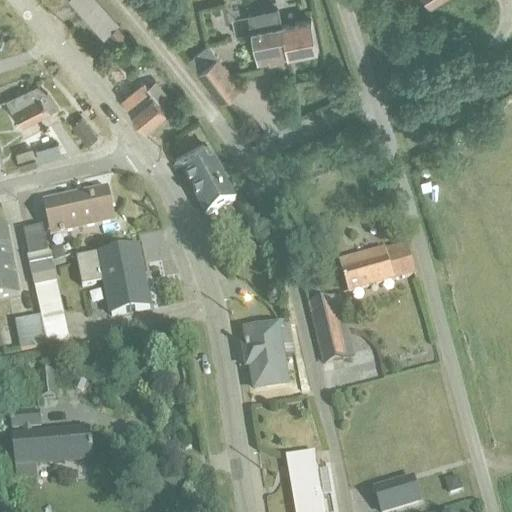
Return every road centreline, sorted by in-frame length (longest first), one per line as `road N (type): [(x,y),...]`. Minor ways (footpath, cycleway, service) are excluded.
road 1 (unclassified): [(366,104),(286,135),(239,173),(273,245),(317,383),(346,511)]
road 2 (unclassified): [(489,511),(366,104)]
road 3 (tertiary): [(246,511),(208,284),(173,196),(144,161)]
road 4 (track): [(117,0),(239,173)]
road 5 (tertiary): [(144,161),(97,93),(14,0)]
road 6 (residential): [(144,161),(0,195)]
